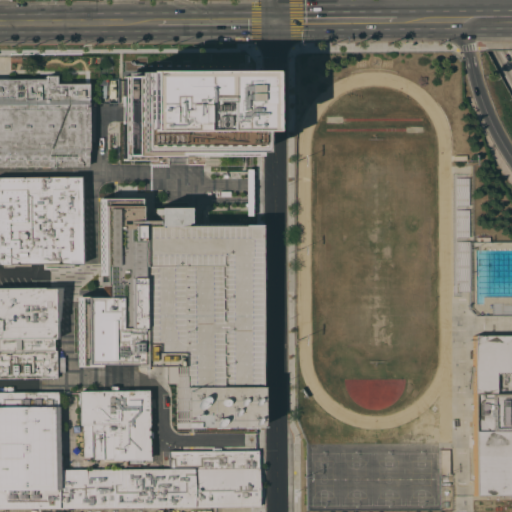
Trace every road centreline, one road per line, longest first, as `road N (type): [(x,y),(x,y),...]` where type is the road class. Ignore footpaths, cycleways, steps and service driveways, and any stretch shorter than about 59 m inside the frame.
road 1 (tertiary): [(278,511),(276,21)]
road 2 (primary): [(396,20),(276,21)]
